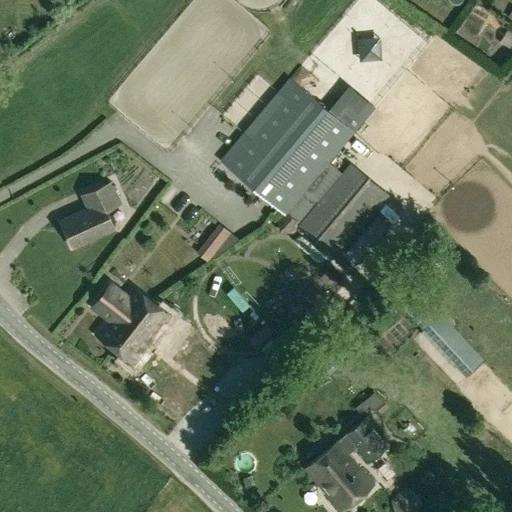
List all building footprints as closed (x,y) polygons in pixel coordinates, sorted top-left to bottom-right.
[(290,77),(220,160),(282,212),(275,220),(293,234),(299,226),(298,225),(341,173),(329,162),(355,132),(290,77)] [(386,193),(350,163),(341,173),(298,225),(299,226),(333,255),(386,193)] [(81,196),(87,208),(61,220),(74,248),(115,229),(106,210),(121,203),(111,182),(81,196)] [(218,224),(196,253),(208,262),(230,233),(218,224)] [(401,273),(385,288),(466,375),(482,360),(401,273)] [(97,335),(115,349),(153,300),(135,286),(127,296),(112,284),(93,308),(109,320),(97,335)] [(115,349),(134,363),(152,339),(170,353),(184,336),(171,325),(170,327),(164,323),(171,314),(153,300),(115,349)] [(373,484),(348,455),(356,448),(369,463),(389,447),(365,419),(306,469),(342,511),(373,484)]
